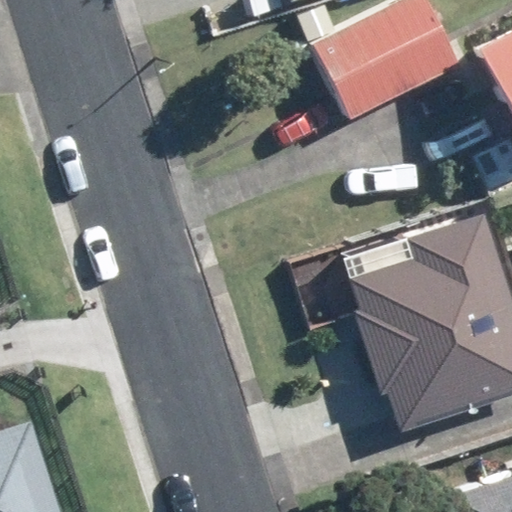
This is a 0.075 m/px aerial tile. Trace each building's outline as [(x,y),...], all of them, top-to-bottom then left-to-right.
[(419,0),(392,0),(308,42),(347,120),(452,67),(419,0)] [(511,128),(511,27),(473,46),(511,128)] [(511,146),(508,137),(470,156),(486,189),(511,176),(511,146)] [(511,258),(451,280),(487,391),(511,383),(511,258)] [(0,511),(57,511),(29,422),(0,430),(0,511)]
